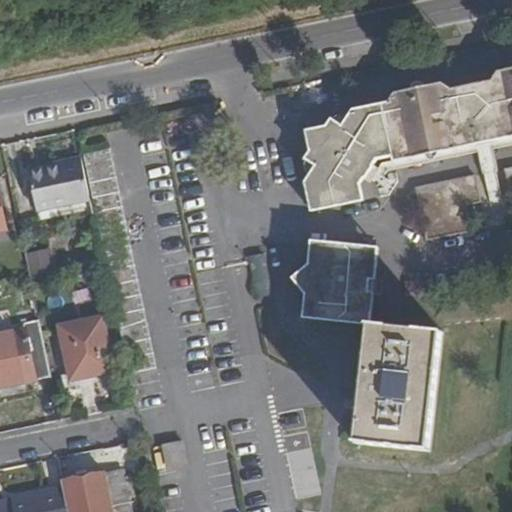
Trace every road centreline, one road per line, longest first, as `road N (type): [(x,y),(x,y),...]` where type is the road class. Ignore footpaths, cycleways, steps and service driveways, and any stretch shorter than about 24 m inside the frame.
road 1 (residential): [(0,101),(496,0)]
road 2 (residential): [(138,421),(0,448)]
